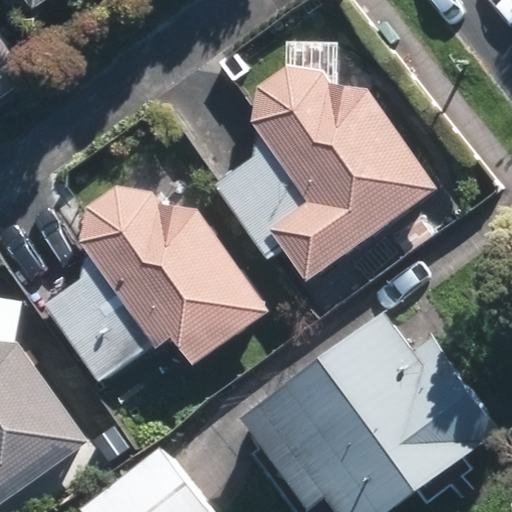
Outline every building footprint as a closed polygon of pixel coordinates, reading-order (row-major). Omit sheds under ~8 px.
[(29,0),(49,26),(83,1),(82,0),(29,0)] [(0,25),(0,98),(36,67),(0,25)] [(296,39),(296,65),(267,85),(264,119),(265,154),(226,181),(282,258),(299,244),(321,277),(455,188),(378,85),(349,80),(350,40),(296,39)] [(55,302),(115,382),(150,355),(176,390),(283,309),(191,188),(130,183),(94,210),(89,276),(55,302)] [(0,511),(8,511),(104,432),(25,336),(32,300),(0,295),(0,511)] [(511,418),(415,299),(247,433),(310,511),(404,511),(511,426),(511,418)] [(173,491),(148,465),(99,511),(206,511),(216,503),(189,475),(173,491)]
